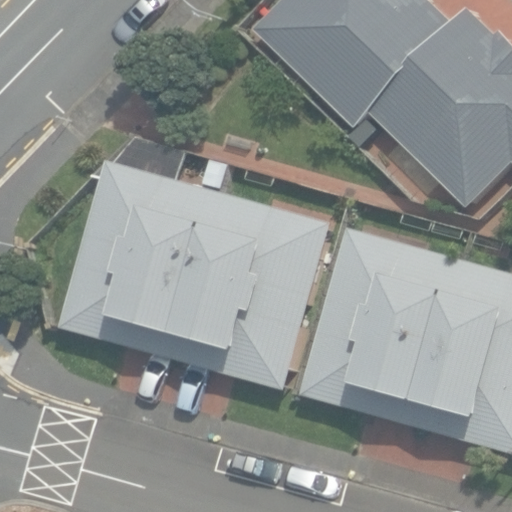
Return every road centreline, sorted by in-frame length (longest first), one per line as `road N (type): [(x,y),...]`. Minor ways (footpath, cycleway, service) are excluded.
road 1 (residential): [(231,511),(0,446)]
road 2 (residential): [(0,92),(92,0)]
